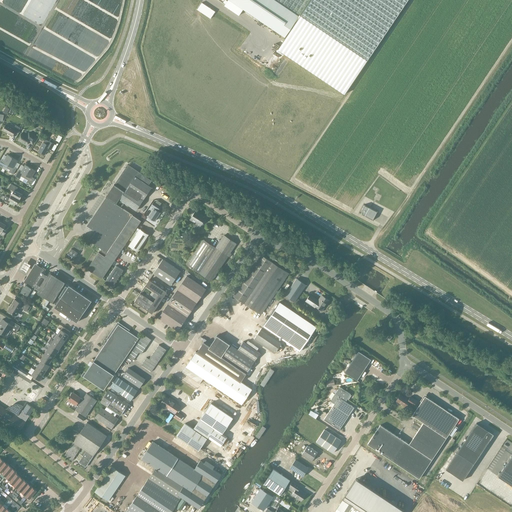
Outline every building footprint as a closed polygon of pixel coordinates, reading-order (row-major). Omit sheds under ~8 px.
[(9,0),(10,6),(12,9),(40,23),(45,14),(48,8),(47,7),(44,9),(44,5),(42,5),(40,3),(39,5),(37,3),(37,0),(36,0),(35,0),(9,0)] [(278,0),(227,0),(224,5),(239,15),(243,9),(284,37),(299,14),(278,0)] [(278,0),(299,14),(284,37),(276,48),(344,94),(407,0),(278,0)] [(17,134),(20,128),(15,125),(14,128),(6,124),(2,131),(12,136),(14,132),(17,134)] [(27,136),(22,133),(18,140),(27,145),(29,140),(33,143),(36,137),(29,133),(27,136)] [(51,149),(54,144),(49,141),(45,139),(38,151),(44,155),(48,148),(51,149)] [(6,168),(12,158),(7,155),(4,161),(1,159),(0,161),(0,166),(2,168),(3,166),(6,168)] [(12,158),(6,168),(10,170),(9,172),(13,174),(17,168),(14,167),(17,161),(12,158)] [(24,178),(30,168),(25,165),(21,171),(19,170),(15,177),(19,180),(21,176),(24,178)] [(119,199),(136,211),(151,188),(148,186),(151,181),(128,165),(114,185),(115,186),(113,189),(111,188),(109,192),(110,193),(108,196),(117,202),(119,199)] [(30,168),(24,178),(28,180),(27,182),(31,184),(34,179),(32,177),(35,171),(30,168)] [(11,195),(19,199),(22,195),(16,191),(18,188),(11,184),(8,188),(13,191),(11,195)] [(17,204),(19,199),(11,195),(9,198),(5,196),(3,200),(9,203),(10,201),(17,204)] [(117,202),(108,196),(108,197),(106,196),(106,197),(86,226),(95,232),(89,241),(102,250),(101,252),(114,261),(128,239),(137,227),(141,221),(132,215),(133,215),(123,209),(116,204),(117,202)] [(160,213),(157,211),(160,206),(153,201),(151,205),(154,208),(148,217),(154,221),(160,213)] [(373,220),(377,212),(364,205),(360,213),(373,220)] [(196,210),(190,219),(200,226),(206,217),(196,210)] [(137,251),(148,234),(139,228),(139,229),(137,227),(128,239),(131,241),(128,245),(137,251)] [(211,281),(230,253),(237,244),(224,235),(216,248),(203,239),(186,264),(211,281)] [(82,246),(75,241),(72,245),(79,250),(82,246)] [(73,260),(77,253),(71,249),(66,256),(73,260)] [(102,279),(114,261),(101,252),(100,253),(98,252),(87,269),(102,279)] [(289,273),(271,261),(261,254),(233,296),(261,315),(289,273)] [(163,259),(157,268),(153,273),(170,285),(180,271),(163,259)] [(20,270),(27,274),(31,266),(25,262),(20,270)] [(43,269),(36,265),(25,282),(27,283),(35,288),(39,291),(38,292),(38,293),(45,297),(44,298),(41,303),(46,306),(49,300),(52,302),(53,302),(55,298),(57,299),(52,306),(77,322),(91,300),(69,285),(67,287),(65,285),(66,285),(66,284),(65,284),(50,275),(50,274),(49,274),(49,275),(48,277),(42,273),(42,272),(43,269)] [(114,284),(121,275),(122,275),(122,273),(123,271),(116,266),(106,281),(111,285),(112,284),(113,284),(114,284)] [(177,290),(196,303),(206,289),(187,276),(177,290)] [(297,278),(285,296),(294,302),(306,285),(297,278)] [(134,301),(147,310),(152,313),(154,309),(166,291),(149,280),(134,301)] [(27,283),(21,292),(30,297),(35,288),(27,283)] [(187,317),(196,303),(177,290),(168,304),(187,317)] [(318,300),(316,299),(310,295),(306,301),(315,307),(315,306),(322,311),(329,300),(322,295),(318,300)] [(26,311),(30,306),(24,302),(23,305),(15,300),(8,311),(16,316),(21,308),(26,311)] [(300,351),(302,348),(316,327),(279,302),(254,339),(274,353),(283,340),(300,351)] [(177,331),(187,317),(168,304),(161,313),(158,318),(177,331)] [(0,323),(0,332),(7,337),(11,330),(16,333),(20,326),(11,320),(9,323),(4,320),(1,324),(0,323)] [(138,338),(128,331),(118,324),(83,376),(103,389),(138,338)] [(61,330),(57,335),(65,340),(66,341),(68,338),(67,338),(68,335),(70,332),(63,327),(61,330)] [(63,343),(65,340),(57,335),(54,339),(62,345),(63,346),(64,343),(63,343)] [(246,374),(260,353),(243,341),(237,350),(216,335),(209,346),(203,342),(198,351),(241,380),(246,374)] [(51,337),(47,342),(50,345),(58,350),(59,351),(61,348),(60,348),(62,345),(54,339),(51,337)] [(6,344),(4,347),(12,352),(14,348),(6,344)] [(56,353),(58,350),(50,345),(47,349),(55,355),(56,356),(57,353),(56,353)] [(53,358),(55,355),(47,349),(44,354),(52,360),(51,360),(53,361),(54,358),(53,358)] [(240,382),(241,380),(198,351),(197,352),(195,351),(185,366),(242,404),(252,389),(240,382)] [(358,351),(344,372),(357,380),(371,359),(358,351)] [(51,360),(52,360),(44,354),(40,360),(41,360),(49,365),(51,363),(50,362),(51,360)] [(47,368),(49,365),(41,360),(38,365),(46,371),(47,371),(48,369),(47,368)] [(44,373),(46,371),(38,365),(35,370),(42,375),(43,376),(45,374),(44,373)] [(31,381),(10,368),(9,370),(30,383),(31,381)] [(19,368),(17,371),(26,377),(28,373),(19,368)] [(128,368),(123,376),(139,388),(145,379),(128,368)] [(41,378),(42,375),(35,370),(31,375),(40,381),(42,379),(41,378)] [(137,391),(117,377),(110,387),(130,401),(137,391)] [(339,430),(354,407),(345,402),(350,394),(339,387),(330,401),(334,404),(324,420),(339,430)] [(122,412),(128,404),(115,395),(115,394),(108,390),(100,402),(120,415),(122,412)] [(86,393),(84,396),(82,399),(72,392),(67,399),(78,406),(75,410),(85,416),(97,400),(86,393)] [(413,406),(417,400),(410,396),(408,399),(400,394),(396,401),(405,407),(408,403),(413,406)] [(419,478),(447,436),(458,419),(425,396),(412,415),(423,423),(409,444),(380,425),(367,444),(419,478)] [(175,404),(175,403),(171,400),(170,401),(165,397),(163,400),(162,400),(162,401),(159,406),(163,409),(165,406),(169,409),(174,413),(178,406),(175,404)] [(6,408),(5,409),(0,405),(0,417),(20,430),(34,408),(27,404),(23,410),(21,409),(23,406),(23,405),(22,406),(21,405),(19,405),(17,405),(15,405),(13,405),(11,406),(9,407),(8,408),(7,409),(6,408)] [(101,408),(95,416),(95,418),(111,429),(118,419),(101,408)] [(177,412),(173,417),(178,421),(182,416),(177,412)] [(185,423),(176,436),(198,451),(206,440),(208,441),(209,439),(220,446),(227,437),(214,428),(213,428),(200,419),(193,429),(185,423)] [(107,436),(87,422),(73,442),(81,447),(86,451),(93,456),(107,436)] [(493,434),(476,423),(446,469),(463,480),(493,434)] [(332,453),(341,441),(324,429),(316,442),(332,453)] [(72,461),(81,447),(73,442),(64,455),(72,461)] [(194,469),(157,445),(152,442),(141,458),(183,486),(177,495),(181,497),(198,509),(221,474),(212,469),(214,466),(206,460),(204,463),(200,460),(194,469)] [(317,452),(307,446),(301,454),(312,461),(317,452)] [(85,467),(93,456),(86,451),(78,462),(85,467)] [(498,476),(486,469),(475,486),(503,504),(511,491),(511,455),(498,476)] [(289,468),(303,476),(308,468),(295,459),(289,468)] [(0,471),(1,473),(8,465),(6,463),(7,462),(5,460),(0,466),(0,471)] [(6,476),(13,467),(11,465),(10,466),(8,465),(1,473),(6,476)] [(10,480),(16,473),(17,472),(15,470),(15,469),(13,467),(6,476),(10,480)] [(112,467),(95,492),(108,501),(125,476),(112,467)] [(273,469),(263,484),(280,495),(285,487),(274,479),(279,473),(273,469)] [(13,485),(21,475),(19,473),(18,475),(16,473),(10,480),(9,481),(13,485)] [(17,488),(24,480),(22,478),(23,477),(21,475),(13,485),(17,488)] [(171,511),(181,497),(177,495),(176,497),(148,478),(125,511),(171,511)] [(345,495),(333,511),(401,511),(403,510),(356,479),(348,491),(345,495)] [(21,492),(29,482),(27,480),(26,482),(24,480),(17,488),(21,492)] [(25,495),(32,487),(30,485),(31,484),(29,482),(21,492),(25,495)] [(292,482),(289,487),(295,491),(292,495),(301,500),(305,494),(298,489),(300,487),(292,482)] [(26,499),(27,497),(29,499),(37,489),(35,487),(34,488),(32,487),(25,495),(24,497),(26,499)] [(264,508),(272,496),(259,487),(251,499),(264,508)] [(278,497),(274,504),(277,506),(282,499),(278,497)]
